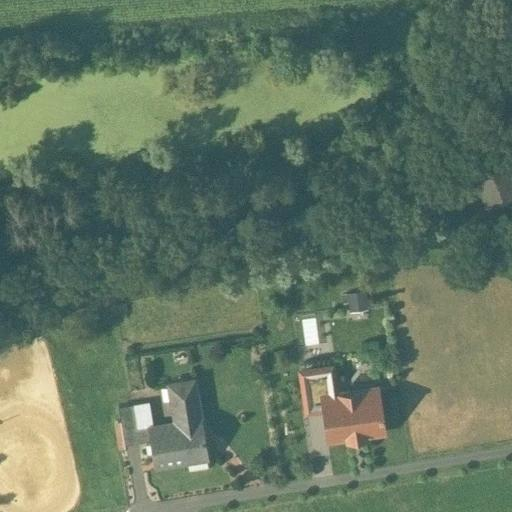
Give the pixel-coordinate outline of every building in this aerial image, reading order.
[(496,166),(481,172),(486,185),(475,189),(481,203),(507,192),(496,166)] [(348,291),(351,310),(370,308),(367,288),(348,291)] [(330,368),(300,372),(306,411),(324,408),(322,397),(334,395),(330,368)] [(196,379),(171,383),(178,422),(151,426),(157,465),(210,456),(204,417),(203,417),(196,379)] [(160,404),(167,403),(170,418),(173,417),(166,384),(156,386),(160,404)] [(334,395),(322,397),(324,408),(328,438),(381,431),(375,389),(334,395)] [(135,403),(121,405),(123,418),(128,444),(141,441),(135,403)]
